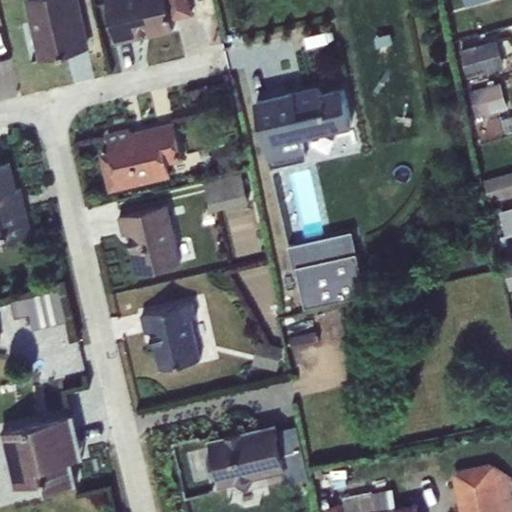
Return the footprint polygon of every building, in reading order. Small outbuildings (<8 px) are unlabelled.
[(91,46),(79,0),(26,0),(40,58),(44,57),(87,47),(91,46)] [(106,0),(116,40),(174,27),(172,17),(191,12),(188,0),(106,0)] [(498,38),(460,49),(469,77),(506,66),(498,38)] [(501,81),(469,89),(477,116),(508,107),(501,81)] [(321,86),(257,100),(272,166),(308,158),(303,136),(353,125),(343,85),(322,90),(321,86)] [(131,129),(132,135),(176,124),(174,119),(131,129)] [(112,155),(106,156),(113,185),(171,171),(169,163),(184,159),(176,124),(132,135),(131,129),(107,135),(110,148),(112,155)] [(236,140),(216,146),(222,166),(242,161),(236,140)] [(112,155),(110,148),(99,151),(109,191),(172,176),(171,171),(113,185),(106,156),(112,155)] [(0,236),(6,235),(7,239),(32,233),(20,185),(17,186),(10,157),(0,159),(0,236)] [(511,170),(484,178),(490,201),(511,195),(511,170)] [(242,171),(205,180),(211,209),(249,200),(242,171)] [(169,202),(120,214),(124,233),(129,232),(139,272),(183,261),(169,202)] [(511,207),(501,211),(507,233),(511,231),(511,207)] [(355,234),(290,246),(296,274),(301,273),(308,302),(366,292),(355,234)] [(473,251),(454,254),(456,266),(482,262),(480,252),(473,254),(473,251)] [(61,287),(12,297),(16,316),(32,312),(34,326),(68,319),(61,287)] [(194,300),(142,312),(147,331),(151,330),(160,367),(202,358),(193,318),(198,317),(194,300)] [(318,329),(289,335),(292,345),(321,339),(318,329)] [(259,339),(253,363),(279,369),(284,345),(259,339)] [(73,412),(0,429),(14,486),(47,478),(49,488),(77,481),(72,458),(78,457),(76,448),(81,446),(73,412)] [(210,438),(212,446),(211,447),(210,450),(209,453),(209,457),(209,461),(210,465),(212,469),(214,471),(216,473),(219,476),(221,483),(233,480),(248,489),(257,476),(287,469),(289,479),(309,474),(298,428),(280,432),(278,422),(210,438)] [(457,468),(453,473),(461,511),(511,511),(511,475),(492,461),(457,468)] [(384,492),(344,500),(345,502),(323,507),(324,511),(421,511),(419,501),(387,507),(384,492)]
